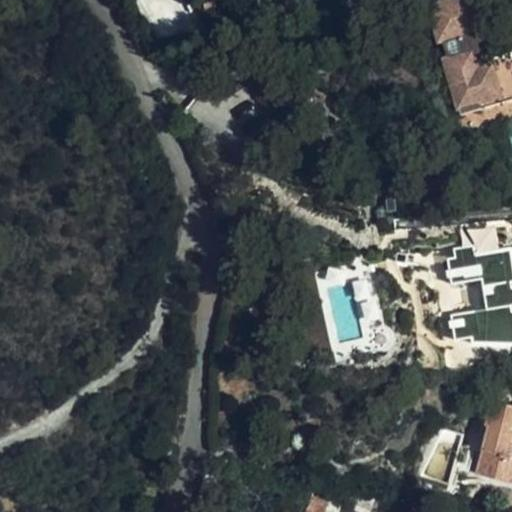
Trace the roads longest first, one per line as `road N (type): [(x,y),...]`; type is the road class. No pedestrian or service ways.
road 1 (track): [(193,215),(155,325),(58,416),(0,443)]
road 2 (residential): [(89,0),(115,33),(193,215)]
